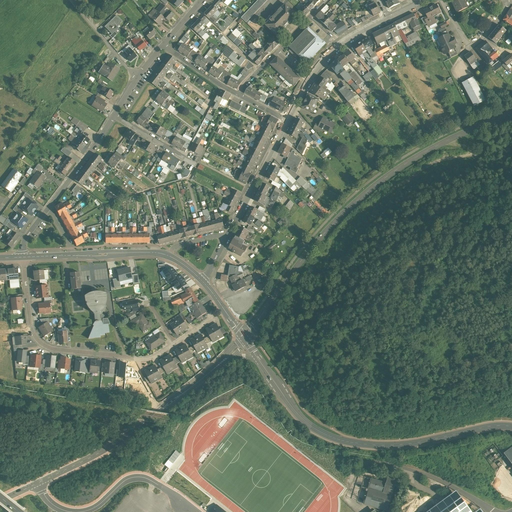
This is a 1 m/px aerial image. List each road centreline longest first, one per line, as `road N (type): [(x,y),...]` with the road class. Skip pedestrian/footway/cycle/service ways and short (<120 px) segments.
road 1 (tertiary): [(245,337),(354,202),(417,155),(511,113)]
road 2 (tertiary): [(511,426),(398,444),(346,441),(304,419),(261,363)]
road 3 (residential): [(23,257),(34,335),(51,349),(142,359),(175,343)]
road 4 (tertiary): [(38,483),(106,448),(223,361)]
road 5 (residential): [(287,119),(325,62),(388,19)]
road 6 (unclassified): [(79,511),(139,476),(196,511)]
road 7 (residential): [(224,236),(287,119)]
